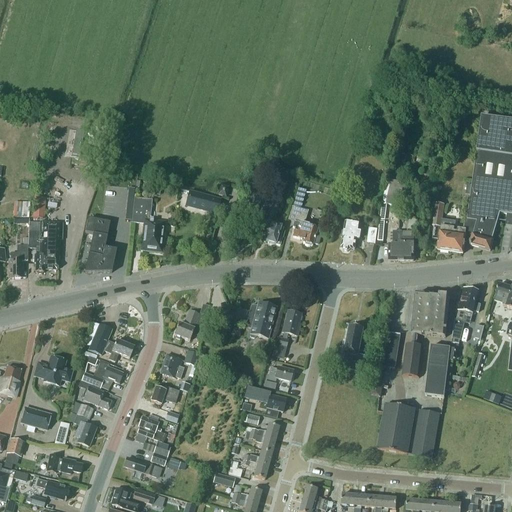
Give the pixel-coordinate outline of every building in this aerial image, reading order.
[(511,122),(482,118),(468,221),(477,223),(469,247),(491,253),(495,242),(493,242),(500,214),(511,215),(511,122)] [(251,185),(259,188),(265,169),(257,167),(251,185)] [(386,206),(401,209),(405,192),(407,193),(408,185),(391,181),(386,206)] [(218,195),(225,197),(228,189),(221,186),(218,195)] [(296,189),(291,207),(288,219),(295,220),(292,228),(295,229),(293,238),(303,241),(303,243),(305,246),(309,247),(312,245),(313,245),(313,244),(317,245),(318,245),(319,239),(319,238),(315,237),(317,230),(308,227),(308,226),(303,225),(307,211),(298,209),(303,191),(296,189)] [(32,219),(44,219),(45,199),(40,199),(41,190),(34,190),(32,219)] [(189,193),(185,207),(200,210),(217,215),(220,201),(195,195),(189,193)] [(247,193),(242,209),(244,206),(254,209),(251,218),(266,223),(262,238),(263,238),(261,242),(266,243),(267,243),(268,245),(272,246),(274,245),(275,245),(279,246),(282,239),(278,237),(281,227),(273,225),(276,215),(280,202),(278,199),(273,198),(272,201),(247,193)] [(162,250),(163,244),(162,244),(164,223),(149,222),(152,201),(134,199),(131,224),(144,225),(141,251),(161,253),(161,250),(162,250)] [(31,212),(32,203),(17,202),(17,211),(31,212)] [(455,222),(442,220),(444,205),(436,204),(432,226),(435,227),(433,240),(439,240),(439,244),(437,244),(436,249),(438,250),(438,251),(463,254),(466,231),(458,230),(458,233),(454,232),(455,222)] [(367,216),(374,218),(376,208),(370,206),(367,216)] [(88,255),(84,274),(85,274),(111,274),(116,251),(105,249),(107,237),(110,224),(109,224),(91,220),(88,219),(85,233),(93,235),(88,255)] [(360,240),(361,233),(358,232),(359,225),(358,225),(359,221),(353,220),(352,224),(345,223),(344,232),(342,232),(341,238),(343,238),(341,248),(343,251),(347,252),(350,251),(351,251),(351,250),(354,251),(355,250),(354,250),(356,239),(360,240)] [(61,240),(62,225),(29,223),(28,249),(36,250),(36,256),(34,256),(34,264),(35,264),(35,273),(36,273),(37,275),(41,275),(43,274),(44,273),(44,271),(56,271),(58,270),(58,256),(59,240),(61,240)] [(370,230),(367,244),(374,245),(376,232),(370,230)] [(389,261),(414,262),(414,244),(413,244),(414,235),(411,235),(411,238),(402,237),(402,232),(393,232),(392,245),(389,245),(389,261)] [(21,262),(27,262),(27,247),(17,247),(17,254),(11,254),(11,261),(9,261),(9,272),(10,272),(10,279),(21,279),(21,270),(22,269),(22,264),(21,264),(21,262)] [(503,307),(511,309),(511,288),(499,285),(496,296),(497,296),(495,301),(503,304),(503,307)] [(464,323),(466,311),(473,313),(473,312),(478,313),(480,306),(475,305),(478,293),(476,291),(472,290),(470,291),(464,289),(456,321),(454,320),(453,339),(461,341),(465,323),(464,323)] [(412,334),(445,338),(450,298),(429,296),(416,295),(412,334)] [(247,322),(245,328),(251,330),(250,335),(250,337),(251,338),(254,339),(255,338),(256,337),(268,340),(276,309),(258,305),(257,307),(250,307),(247,322)] [(196,341),(201,343),(206,318),(189,311),(183,326),(178,324),(173,336),(176,337),(175,339),(180,341),(180,339),(189,343),(192,335),(197,336),(196,341)] [(298,329),(301,315),(287,312),(282,333),(284,334),(282,340),(277,338),(275,345),(286,348),(288,341),(287,341),(288,335),(297,337),(299,329),(298,329)] [(91,337),(88,345),(90,346),(88,351),(101,356),(103,352),(111,355),(109,361),(115,363),(118,355),(129,360),(134,349),(122,344),(123,343),(118,341),(118,342),(116,342),(115,345),(107,342),(112,331),(99,326),(94,338),(91,337)] [(349,327),(344,354),(345,355),(343,369),(362,373),(365,357),(358,356),(363,329),(359,329),(359,328),(355,327),(354,328),(349,327)] [(484,329),(476,327),(473,339),(481,341),(484,329)] [(381,373),(389,375),(390,369),(395,370),(400,336),(388,333),(381,373)] [(451,350),(449,362),(453,362),(455,352),(457,353),(459,345),(453,344),(452,350),(451,350)] [(402,376),(419,378),(423,347),(406,345),(402,376)] [(425,396),(445,398),(449,362),(451,350),(451,349),(431,347),(425,396)] [(189,353),(185,364),(192,367),(195,367),(199,356),(189,353)] [(473,374),(479,375),(485,356),(479,355),(473,374)] [(166,356),(160,375),(171,378),(176,380),(177,377),(179,378),(181,374),(182,374),(184,369),(180,368),(182,362),(177,360),(166,356)] [(196,370),(204,372),(208,358),(200,357),(196,370)] [(37,364),(34,377),(44,380),(43,383),(51,385),(52,383),(58,385),(58,387),(59,387),(60,381),(69,383),(72,372),(64,370),(65,363),(64,364),(50,360),(51,359),(50,359),(48,367),(37,364)] [(99,362),(93,376),(103,380),(103,379),(113,383),(118,385),(123,375),(108,369),(109,366),(99,362)] [(0,383),(0,394),(15,399),(19,383),(17,382),(20,371),(7,367),(4,378),(2,378),(0,383)] [(271,369),(267,383),(265,383),(264,388),(274,391),(275,385),(276,380),(290,383),(293,372),(277,368),(277,370),(271,369)] [(85,375),(81,382),(100,390),(100,389),(103,382),(93,378),(85,375)] [(371,396),(380,398),(383,380),(374,378),(371,396)] [(184,383),(182,391),(190,393),(192,385),(184,383)] [(88,391),(84,401),(108,411),(111,402),(101,398),(103,393),(99,392),(100,390),(90,386),(89,387),(88,391)] [(271,393),(263,391),(246,387),(243,401),(259,405),(260,402),(268,404),(266,410),(282,414),(285,401),(270,397),(271,393)] [(155,389),(151,403),(161,406),(163,401),(175,405),(179,393),(164,388),(162,392),(155,389)] [(485,401),(497,404),(499,397),(487,394),(485,401)] [(74,403),(72,414),(77,416),(88,420),(92,410),(81,405),(74,403)] [(378,450),(407,455),(415,410),(386,405),(378,450)] [(25,409),(21,424),(46,432),(50,416),(25,409)] [(419,410),(411,455),(432,459),(440,414),(419,410)] [(77,416),(74,424),(78,426),(74,437),(79,439),(77,443),(88,448),(96,430),(86,425),(88,420),(77,416)] [(259,419),(247,416),(245,425),(257,427),(259,419)] [(138,435),(135,441),(144,444),(146,438),(157,442),(156,445),(161,446),(165,435),(160,433),(161,431),(156,430),(158,424),(157,423),(148,420),(142,418),(138,429),(139,429),(137,435),(138,435)] [(61,422),(57,444),(67,446),(71,424),(61,422)] [(258,432),(257,437),(264,439),(275,442),(279,428),(268,425),(266,433),(258,431),(258,432)] [(255,442),(255,443),(263,445),(261,452),(271,455),(275,442),(264,439),(257,437),(255,442)] [(7,455),(4,468),(11,470),(15,457),(18,458),(22,443),(10,440),(6,454),(7,455)] [(153,454),(167,459),(170,449),(161,446),(156,445),(156,447),(153,454)] [(251,458),(250,463),(268,468),(271,455),(261,452),(259,459),(251,457),(250,458),(251,458)] [(153,454),(150,463),(164,467),(166,459),(167,459),(153,454)] [(56,473),(57,472),(71,475),(72,472),(80,474),(80,472),(82,473),(83,468),(82,468),(82,466),(69,463),(69,461),(63,460),(63,461),(59,460),(60,458),(50,456),(47,471),(56,473)] [(127,459),(124,468),(137,472),(146,475),(156,479),(160,469),(149,465),(148,466),(127,459)] [(179,463),(170,460),(167,468),(176,471),(179,463)] [(244,471),(239,469),(240,463),(234,462),(231,476),(242,479),(244,471)] [(250,463),(248,467),(256,469),(254,478),(264,481),(268,468),(250,463)] [(0,486),(5,488),(9,489),(14,473),(1,469),(2,466),(0,465),(0,486)] [(18,472),(16,480),(28,484),(31,476),(18,472)] [(218,485),(232,489),(235,480),(215,474),(212,484),(218,486),(218,485)] [(69,489),(38,480),(37,480),(35,488),(45,491),(44,496),(65,502),(66,500),(67,500),(69,496),(67,496),(69,489)] [(308,487),(304,501),(314,504),(320,505),(321,500),(322,500),(316,498),(318,490),(308,487)] [(111,506),(130,511),(139,511),(141,506),(129,502),(131,495),(116,490),(111,506)] [(133,499),(152,505),(154,496),(136,490),(133,499)] [(240,496),(239,501),(257,506),(261,493),(251,490),(248,497),(240,495),(240,496)] [(342,495),(341,506),(349,507),(348,511),(354,511),(355,507),(356,496),(342,495)] [(355,507),(354,511),(360,511),(361,508),(368,508),(369,497),(356,496),(355,507)] [(43,508),(46,501),(32,497),(30,505),(43,508)] [(369,497),(368,508),(375,509),(375,511),(381,511),(383,498),(369,497)] [(383,498),(381,511),(387,511),(388,510),(396,511),(397,500),(383,498)] [(237,506),(237,507),(245,509),(244,511),(255,511),(257,506),(239,501),(238,506),(237,506)] [(304,501),(300,511),(311,511),(313,508),(319,509),(320,505),(314,504),(304,501)] [(407,501),(406,511),(411,511),(419,511),(421,502),(407,501)] [(419,511),(433,511),(434,503),(421,502),(419,511)] [(434,503),(433,511),(446,511),(448,504),(434,503)]
